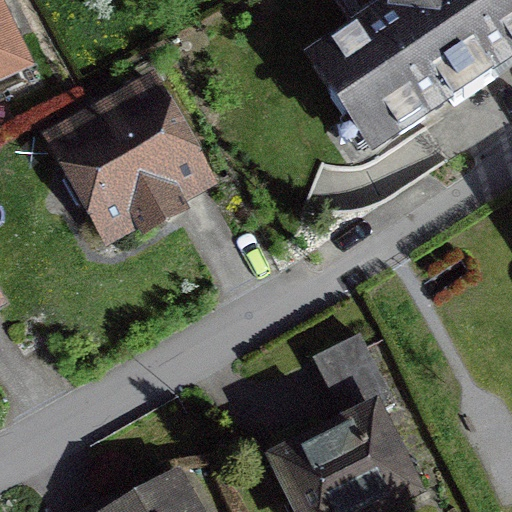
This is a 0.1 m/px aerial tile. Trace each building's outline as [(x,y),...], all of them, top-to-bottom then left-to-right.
[(484,72),(511,53),(511,0),(415,0),(314,68),(369,150),(444,99),(450,109),(491,82),(484,72)] [(0,81),(22,71),(0,23),(0,81)] [(160,223),(166,204),(200,185),(147,91),(53,144),(67,168),(86,173),(98,194),(92,214),(106,238),(141,218),(160,223)] [(391,409),(356,340),(311,363),(344,429),(273,465),(296,511),(380,511),(412,496),(373,418),(391,409)] [(188,511),(172,483),(121,511),(188,511)]
